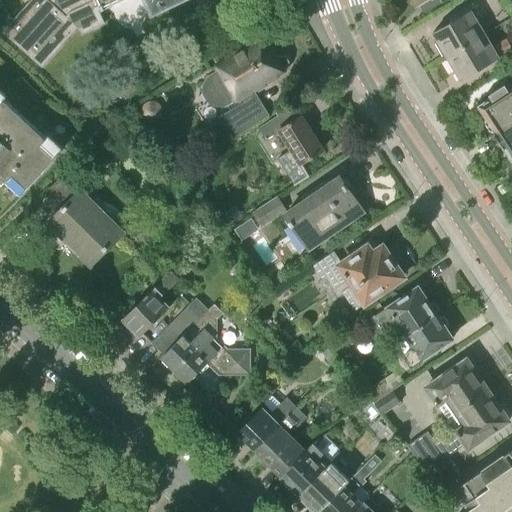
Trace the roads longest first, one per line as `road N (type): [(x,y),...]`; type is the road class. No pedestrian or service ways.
road 1 (tertiary): [(511,288),(363,53),(342,0)]
road 2 (residential): [(195,488),(0,302)]
